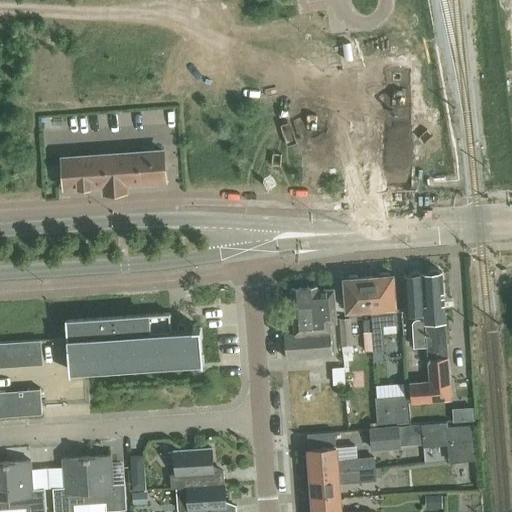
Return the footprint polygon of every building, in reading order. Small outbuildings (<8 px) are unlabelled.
[(164,181),(162,151),(62,158),(64,188),(103,185),(104,192),(126,190),(125,183),(164,181)] [(421,274),(426,346),(429,381),(431,401),(450,399),(447,357),(439,357),(436,321),(444,320),(440,272),(439,272),(437,270),(437,269),(427,270),(427,271),(426,273),(421,274)] [(426,346),(421,274),(420,274),(418,271),(410,271),(410,272),(408,275),(402,275),(405,314),(419,313),(419,319),(415,319),(414,320),(413,321),(412,322),(412,323),(412,324),(413,347),(426,346)] [(370,309),(373,350),(385,349),(383,324),(396,323),(392,275),(389,275),(386,273),(380,274),(378,276),(368,277),(370,309)] [(370,309),(368,277),(357,277),(355,276),(349,276),(347,278),(343,278),(346,311),(370,309)] [(316,290),(316,287),(290,289),(294,333),(284,334),(286,359),(332,355),(329,322),(335,322),(333,289),(316,290)] [(170,330),(169,313),(65,321),(69,370),(202,361),(200,328),(184,329),(170,330)] [(353,345),(351,318),(339,318),(341,345),(353,345)] [(0,365),(44,363),(42,339),(0,342),(0,365)] [(431,401),(429,381),(409,382),(410,402),(431,401)] [(0,415),(43,412),(41,388),(0,390),(0,415)] [(382,410),(382,422),(411,421),(411,409),(382,410)] [(399,425),(370,427),(372,450),(401,448),(399,425)] [(471,426),(447,428),(450,464),(474,462),(471,426)] [(337,471),(376,468),(376,457),(337,460),(336,446),(307,448),(309,473),(337,471)] [(170,488),(176,488),(186,487),(224,484),(223,472),(213,472),(211,448),(173,451),(175,474),(169,474),(170,488)] [(110,455),(86,457),(89,504),(91,504),(91,511),(105,511),(126,509),(124,483),(112,484),(110,455)] [(89,504),(86,457),(62,458),(64,487),(52,488),(53,511),(74,511),(74,505),(89,504)] [(30,461),(6,462),(9,509),(25,508),(25,511),(45,511),(44,488),(32,489),(30,461)] [(0,509),(9,509),(6,462),(0,462),(0,509)] [(309,473),(311,500),(339,498),(338,481),(377,479),(376,468),(337,471),(309,473)] [(182,511),(235,511),(235,507),(225,507),(224,484),(186,487),(176,488),(177,499),(187,498),(188,509),(182,510),(182,511)] [(147,504),(147,492),(133,492),(133,505),(147,504)] [(442,508),(442,495),(425,496),(426,509),(442,508)] [(312,511),(374,511),(360,511),(340,511),(339,498),(311,500),(312,511)]
